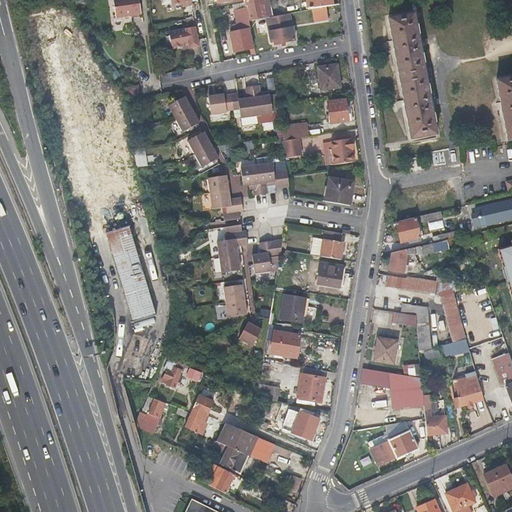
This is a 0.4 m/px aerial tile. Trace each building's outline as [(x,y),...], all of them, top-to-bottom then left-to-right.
[(113,0),(114,6),(116,16),(141,13),(139,0),(113,0)] [(246,31),(244,32),(241,32),(240,27),(233,29),(234,34),(229,35),(231,44),(233,44),(235,51),(253,47),(248,21),(257,19),(253,0),(242,0),(243,2),(241,3),(242,8),(239,9),(242,22),(244,21),(246,31)] [(253,0),(257,19),(265,17),(271,16),(268,0),(253,0)] [(311,9),(325,6),(331,5),(330,0),(306,0),(307,1),(307,5),(308,9),(311,9)] [(325,6),(311,9),(313,16),(327,14),(325,6)] [(265,17),(270,42),(274,41),(275,41),(281,40),(281,42),(285,41),(294,40),(288,13),(271,16),(265,17)] [(410,138),(423,136),(436,133),(413,14),(388,18),(410,138)] [(199,40),(197,32),(195,24),(187,25),(188,29),(170,33),(173,48),(181,46),(191,43),(199,40)] [(317,68),(318,78),(320,89),(323,88),(326,88),(326,90),(342,88),(338,65),(317,68)] [(511,76),(509,77),(496,80),(508,141),(511,140),(511,76)] [(253,86),(257,115),(258,123),(273,121),(272,113),(270,95),(262,96),(260,85),(253,86)] [(257,115),(253,86),(246,87),(248,98),(239,99),(240,108),(242,125),(258,123),(257,115)] [(233,110),(233,109),(231,94),(226,95),(225,93),(210,95),(213,114),(228,112),(228,111),(233,110)] [(231,94),(233,109),(240,108),(239,99),(239,93),(231,94)] [(276,94),(270,95),(272,113),(279,112),(276,94)] [(177,119),(193,110),(185,96),(169,105),(177,119)] [(328,124),(337,123),(346,121),(343,99),(325,102),(328,124)] [(184,131),(192,127),(199,122),(193,110),(177,119),(184,131)] [(299,138),(316,135),(314,122),(288,126),(290,140),(299,138)] [(188,140),(195,153),(196,153),(212,145),(205,131),(188,140)] [(290,140),(283,141),(285,158),(301,156),(299,138),(290,140)] [(348,138),(338,140),(329,141),(332,165),(351,162),(348,138)] [(212,145),(196,153),(203,166),(219,157),(212,145)] [(141,165),(155,162),(153,156),(140,159),(141,165)] [(273,172),(274,171),(272,163),(256,165),(260,194),(273,192),(275,188),(273,172)] [(253,195),(260,194),(256,165),(240,167),(242,186),(251,185),(253,195)] [(287,170),(280,171),(282,187),(289,186),(287,170)] [(280,171),(274,171),(273,172),(275,188),(282,187),(280,171)] [(210,192),(229,190),(227,175),(208,177),(210,192)] [(350,205),(352,194),(354,182),(329,178),(326,201),(350,205)] [(226,206),(242,204),(242,196),(230,198),(229,190),(210,192),(212,208),(226,207),(226,206)] [(511,200),(511,199),(475,208),(476,214),(478,221),(479,225),(511,217),(511,200)] [(243,211),(242,204),(226,206),(226,207),(227,213),(238,212),(243,211)] [(416,216),(417,219),(417,222),(440,217),(439,211),(416,216)] [(240,218),(238,212),(227,213),(222,214),(223,220),(240,218)] [(129,225),(103,232),(126,322),(153,315),(140,267),(147,265),(138,229),(144,227),(140,215),(127,219),(129,225)] [(408,244),(412,243),(417,242),(416,236),(418,235),(415,219),(395,223),(399,243),(407,241),(408,244)] [(225,233),(230,233),(242,231),(241,228),(241,224),(224,226),(225,233)] [(325,228),(324,238),(339,241),(341,231),(325,228)] [(230,233),(231,239),(247,237),(246,231),(242,231),(230,233)] [(433,243),(452,239),(450,233),(432,237),(433,243)] [(217,242),(219,257),(238,254),(237,245),(247,244),(247,237),(231,239),(217,242)] [(452,239),(433,243),(391,253),(388,270),(403,272),(404,266),(406,266),(409,254),(421,255),(448,249),(447,245),(459,242),(458,237),(452,239)] [(283,238),(274,239),(276,255),(280,254),(283,238)] [(321,255),(330,257),(340,259),(343,241),(339,241),(324,238),(321,255)] [(271,240),(267,240),(270,256),(276,255),(274,239),(271,240)] [(270,256),(267,240),(260,242),(261,252),(252,254),(255,273),(271,271),(270,256)] [(511,246),(499,250),(511,299),(511,246)] [(238,254),(219,257),(221,272),(240,269),(238,254)] [(343,266),(332,264),(321,262),(317,283),(339,287),(343,266)] [(436,274),(435,281),(450,283),(451,276),(436,274)] [(435,281),(421,279),(408,277),(406,278),(387,276),(386,287),(435,295),(440,298),(452,343),(465,339),(450,283),(435,281)] [(226,301),(244,298),(242,284),(223,286),(226,301)] [(279,317),(290,319),(301,321),(305,297),(284,293),(279,317)] [(228,316),(237,315),(246,314),(244,298),(226,301),(228,316)] [(415,352),(421,351),(427,349),(427,308),(401,304),(400,313),(414,316),(414,325),(415,352)] [(269,317),(269,309),(259,309),(258,317),(269,317)] [(391,322),(414,325),(414,316),(400,313),(392,312),(391,322)] [(152,317),(131,323),(132,329),(153,324),(152,317)] [(261,329),(254,325),(247,321),(238,338),(251,346),(261,329)] [(273,329),(272,334),(271,339),(298,344),(300,334),(273,329)] [(396,342),(386,340),(377,338),(374,360),(392,363),(396,342)] [(442,345),(443,352),(467,346),(465,339),(452,343),(442,345)] [(437,347),(423,351),(425,359),(439,355),(437,347)] [(511,411),(511,366),(507,354),(493,360),(511,411)] [(162,380),(164,381),(172,362),(171,356),(165,369),(166,369),(162,380)] [(172,362),(183,367),(185,362),(171,356),(172,362)] [(277,362),(270,361),(262,360),(260,370),(275,372),(277,362)] [(174,386),(176,384),(177,381),(179,382),(182,376),(180,375),(183,367),(172,362),(164,381),(174,386)] [(403,375),(415,377),(415,364),(403,364),(403,375)] [(196,381),(200,374),(190,369),(190,370),(187,376),(196,381)] [(415,377),(403,375),(372,370),(370,383),(390,386),(389,392),(388,399),(400,396),(401,404),(418,401),(415,377)] [(296,397),(301,398),(305,399),(304,401),(310,403),(310,399),(321,402),(325,377),(301,373),(296,397)] [(466,406),(466,407),(467,408),(471,407),(470,405),(482,402),(475,374),(464,377),(465,380),(454,383),(458,400),(460,408),(466,406)] [(209,379),(201,395),(212,400),(219,384),(209,379)] [(258,385),(257,398),(277,399),(278,386),(258,385)] [(202,422),(207,411),(212,400),(201,395),(198,394),(183,427),(200,434),(205,423),(202,422)] [(142,428),(156,398),(149,395),(135,425),(142,428)] [(162,400),(156,398),(142,428),(144,429),(148,431),(153,422),(155,423),(158,416),(155,414),(162,400)] [(155,414),(158,416),(165,402),(162,400),(155,414)] [(458,400),(451,401),(452,410),(460,408),(458,400)] [(284,423),(288,425),(293,426),(290,433),(292,434),(306,439),(309,440),(318,418),(299,410),(298,412),(289,409),(284,423)] [(218,434),(216,440),(227,445),(224,454),(220,462),(230,467),(229,469),(240,474),(257,436),(224,422),(221,429),(236,436),(234,441),(218,434)] [(416,451),(407,432),(368,450),(376,467),(395,459),(395,460),(416,451)] [(306,439),(292,434),(290,440),(303,445),(306,439)] [(216,440),(214,444),(212,448),(224,454),(227,445),(216,440)] [(210,472),(215,474),(220,476),(217,481),(211,478),(207,484),(225,493),(234,474),(213,465),(210,472)] [(511,485),(509,479),(511,478),(510,473),(507,474),(503,466),(482,475),(492,496),(511,487),(511,485)] [(443,494),(447,504),(450,511),(453,511),(473,503),(465,484),(443,494)] [(267,493),(266,497),(264,500),(276,505),(279,499),(267,493)] [(445,511),(445,510),(439,497),(415,508),(416,511),(445,511)] [(211,511),(190,502),(185,511),(211,511)]
